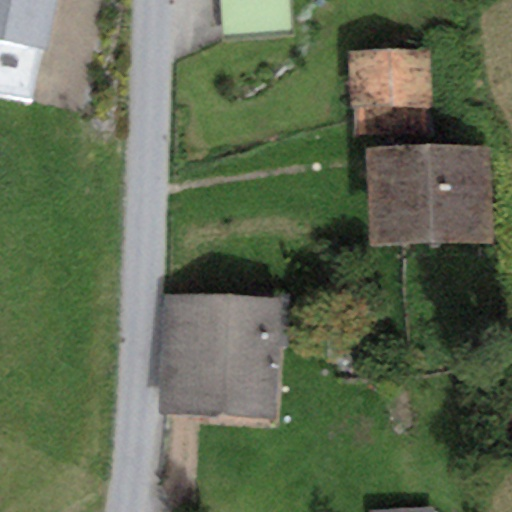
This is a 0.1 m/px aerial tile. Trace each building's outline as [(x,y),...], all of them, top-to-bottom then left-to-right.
[(46,52),(56,0),(0,0),(0,43),(41,51),(46,52)] [(288,0),(218,0),(222,38),(292,32),(288,0)] [(0,101),(31,107),(41,51),(0,43),(0,101)] [(427,50),(348,53),(351,135),(431,132),(427,50)] [(491,146),(366,149),(368,247),(493,244),(491,146)] [(281,299),(164,294),(159,412),(276,417),(281,299)]
